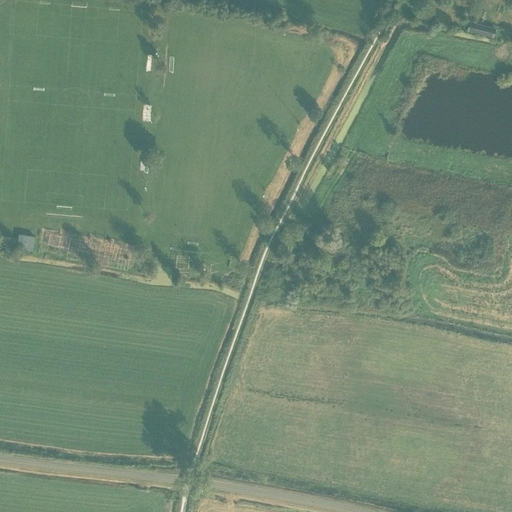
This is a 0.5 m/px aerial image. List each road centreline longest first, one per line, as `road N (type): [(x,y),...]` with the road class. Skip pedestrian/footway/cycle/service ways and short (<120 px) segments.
road 1 (unclassified): [(0,459),(188,481)]
road 2 (unclassified): [(353,511),(188,481)]
